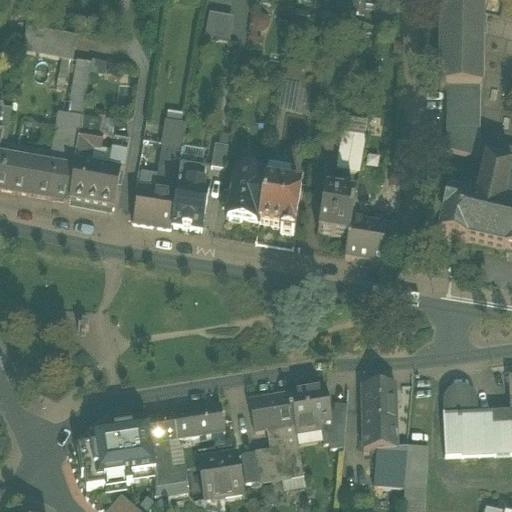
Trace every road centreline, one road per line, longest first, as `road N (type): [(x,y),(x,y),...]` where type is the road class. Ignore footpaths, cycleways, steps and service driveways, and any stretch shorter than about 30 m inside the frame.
road 1 (residential): [(449,309),(0,227)]
road 2 (residential): [(44,474),(66,430),(107,404),(450,360)]
